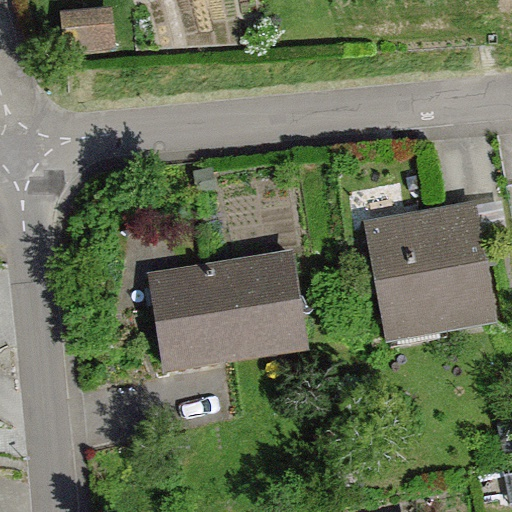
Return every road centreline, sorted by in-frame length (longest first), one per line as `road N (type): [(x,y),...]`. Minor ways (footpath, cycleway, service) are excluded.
road 1 (residential): [(8,146),(511,96)]
road 2 (residential): [(55,511),(33,263),(8,146)]
